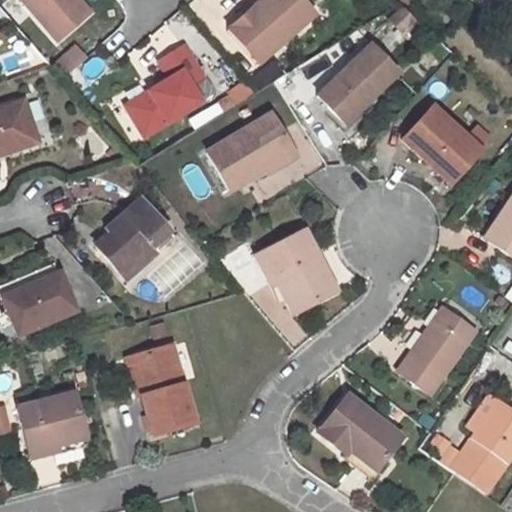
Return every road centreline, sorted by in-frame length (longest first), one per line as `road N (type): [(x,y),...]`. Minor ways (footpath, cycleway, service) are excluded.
road 1 (residential): [(390,231),(374,306),(284,389),(256,457)]
road 2 (residential): [(31,511),(256,457)]
